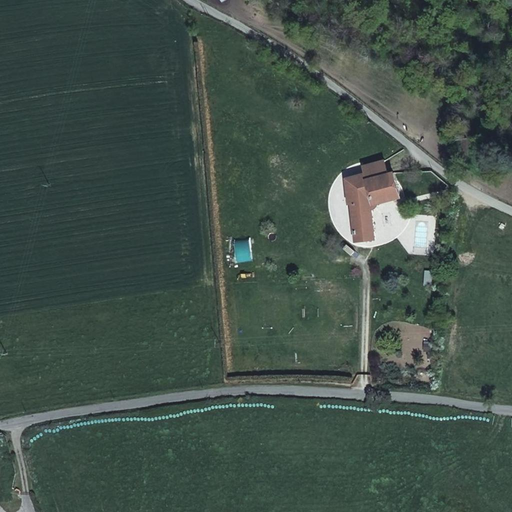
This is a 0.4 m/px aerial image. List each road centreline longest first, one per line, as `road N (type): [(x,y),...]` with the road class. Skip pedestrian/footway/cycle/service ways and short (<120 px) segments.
road 1 (unclassified): [(511,403),(229,392),(0,427)]
road 2 (unclassified): [(198,0),(341,87),(455,180),(511,208)]
